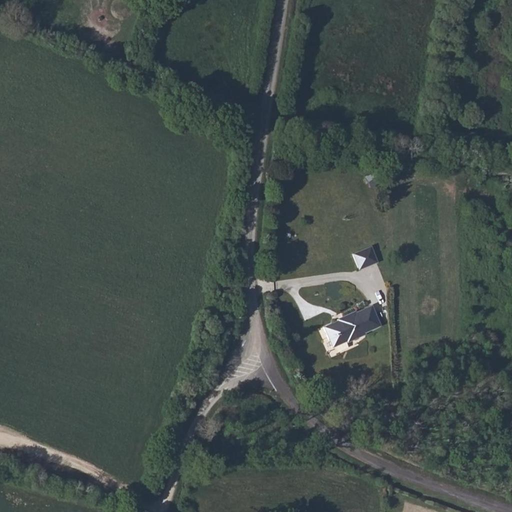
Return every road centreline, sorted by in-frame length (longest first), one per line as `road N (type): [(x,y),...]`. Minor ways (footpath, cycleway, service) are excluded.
road 1 (unclassified): [(285,0),(247,266),(257,331)]
road 2 (unclassified): [(274,375),(311,423),(352,453),(509,511)]
road 3 (unclassified): [(167,511),(214,393)]
